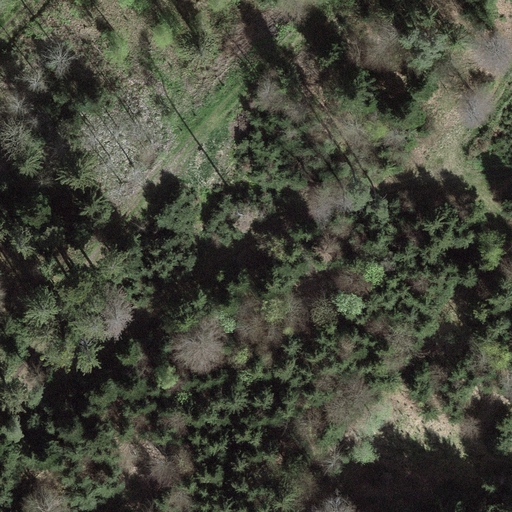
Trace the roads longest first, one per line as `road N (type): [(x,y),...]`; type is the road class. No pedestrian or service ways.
road 1 (track): [(0,396),(126,326),(249,232),(433,174),(511,166)]
road 2 (track): [(0,325),(197,105),(331,0)]
